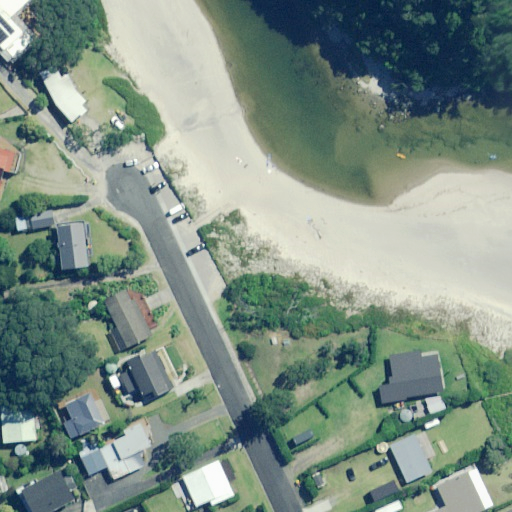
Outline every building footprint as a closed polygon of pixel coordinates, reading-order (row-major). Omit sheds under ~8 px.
[(32,43),(0,7),(0,46),(12,60),(32,43)] [(91,112),(62,64),(41,76),(70,124),(91,112)] [(18,154),(0,149),(0,195),(6,171),(13,173),(18,154)] [(56,226),(54,212),(17,219),(20,233),(56,226)] [(93,267),(88,224),(58,228),(63,271),(93,267)] [(152,337),(128,290),(106,302),(117,324),(109,328),(122,353),(152,337)] [(423,358),(422,351),(390,358),(395,384),(379,387),(383,405),(446,392),(438,355),(423,358)] [(170,391),(152,352),(128,363),(132,372),(122,376),(130,394),(140,389),(146,403),(170,391)] [(110,423),(96,392),(67,405),(74,421),(66,424),(73,440),(110,423)] [(447,410),(443,401),(429,407),(433,416),(447,410)] [(38,445),(35,419),(3,423),(6,449),(38,445)] [(151,446),(142,425),(126,432),(129,437),(82,458),(90,476),(109,468),(115,481),(148,467),(140,451),(151,446)] [(433,473),(418,437),(392,447),(407,484),(433,473)] [(392,451),(392,448),(392,446),(391,444),(389,442),(387,441),(385,440),(382,440),(380,441),(378,443),(377,445),(377,448),(377,450),(378,452),(380,454),(382,455),(384,456),(386,455),(389,454),(390,453),(392,451)] [(236,497),(220,462),(184,478),(198,508),(212,502),(214,507),(236,497)] [(55,511),(75,503),(62,474),(23,492),(32,511),(55,511)] [(481,511),(485,510),(468,474),(438,488),(448,508),(438,511),(481,511)] [(0,494),(10,492),(5,475),(0,476),(0,494)] [(396,485),(383,492),(387,500),(400,494),(396,485)] [(402,500),(374,511),(401,511),(407,510),(402,500)]
